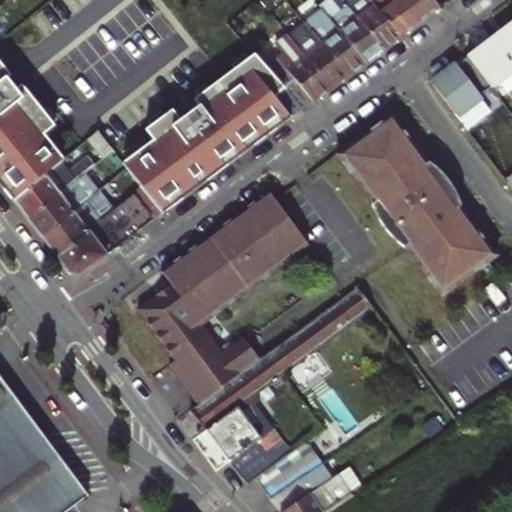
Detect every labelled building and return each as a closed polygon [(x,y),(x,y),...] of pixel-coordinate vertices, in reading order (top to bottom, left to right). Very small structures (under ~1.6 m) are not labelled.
[(323,0),(318,4),(320,8),(365,62),(382,50),(346,5),(340,10),(331,0),(323,0)] [(401,36),(370,0),(341,0),(346,5),(382,50),(401,36)] [(370,0),(401,36),(417,24),(396,0),(370,0)] [(396,0),(417,24),(440,8),(433,0),(396,0)] [(303,21),(347,75),(365,62),(320,8),(303,21)] [(303,21),(286,33),(331,87),(347,75),(303,21)] [(511,22),(493,37),(511,61),(511,22)] [(265,64),(284,87),(302,109),(331,87),(286,33),(274,42),(282,52),(265,64)] [(511,70),(511,61),(493,37),(468,56),(491,86),(511,70)] [(136,181),(162,211),(302,109),(284,87),(265,65),(265,64),(256,53),(190,103),(195,110),(180,121),(172,111),(145,131),(153,141),(123,164),(126,169),(136,181)] [(491,86),(468,56),(457,64),(481,94),(491,86)] [(481,94),(457,64),(433,82),(456,112),(481,94)] [(0,181),(13,198),(62,160),(42,136),(53,127),(20,86),(14,91),(4,78),(8,75),(0,66),(0,65),(0,181)] [(497,255),(392,113),(336,154),(373,203),(385,228),(406,247),(442,296),(497,255)] [(96,133),(88,139),(103,158),(112,151),(96,133)] [(62,160),(13,198),(28,217),(85,172),(95,164),(88,155),(69,170),(62,160)] [(136,181),(126,169),(120,174),(129,186),(132,184),(136,181)] [(85,172),(28,217),(42,236),(73,211),(87,201),(99,191),(85,172)] [(136,181),(132,184),(157,215),(162,211),(136,181)] [(99,191),(87,201),(93,208),(105,199),(99,191)] [(168,365),(198,403),(232,379),(259,359),(242,338),(221,353),(201,325),(308,246),(267,191),(160,271),(170,285),(136,310),(175,360),(168,365)] [(88,230),(57,255),(70,272),(81,273),(154,218),(134,194),(122,203),(88,230)] [(73,211),(42,236),(57,255),(88,230),(73,211)] [(206,430),(255,394),(371,310),(355,289),(259,359),(232,379),(198,403),(190,409),(206,430)] [(0,407),(15,396),(0,375),(0,407)] [(255,394),(206,430),(229,461),(273,427),(256,404),(260,401),(255,394)] [(15,396),(0,407),(0,511),(63,511),(88,494),(15,396)] [(273,427),(229,461),(247,485),(255,478),(290,452),(273,427)] [(290,452),(255,478),(279,511),(280,511),(309,492),(332,476),(322,462),(306,473),(290,452)] [(338,472),(349,489),(361,482),(349,464),(338,472)] [(309,492),(280,511),(323,511),(352,493),(349,489),(338,472),(332,476),(309,492)]
